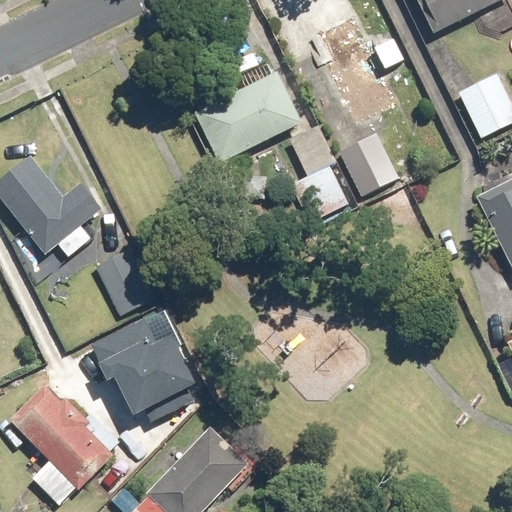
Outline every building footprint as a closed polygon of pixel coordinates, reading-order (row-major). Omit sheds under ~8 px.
[(348,0),(258,0),(297,66),(310,59),(350,128),(391,104),(375,78),(404,61),(384,27),(369,36),(348,0)] [(409,0),(428,38),(506,1),(505,0),(409,0)] [(298,127),(271,75),(190,117),(217,169),(298,127)] [(511,113),(494,76),(454,95),(476,140),(511,122),(511,113)] [(315,127),(289,139),(307,176),(332,165),(315,127)] [(374,134),(335,153),(361,203),(399,183),(374,134)] [(75,183),(58,198),(25,160),(0,180),(0,205),(43,256),(80,225),(98,210),(75,183)] [(511,181),(472,201),(511,281),(511,181)] [(128,251),(93,269),(118,319),(153,301),(128,251)] [(118,375),(135,414),(149,408),(155,420),(206,397),(178,333),(161,341),(149,314),(95,337),(112,378),(118,375)] [(511,341),(503,345),(511,363),(511,341)] [(84,485),(119,449),(49,382),(15,417),(84,485)] [(201,511),(243,467),(204,431),(144,495),(162,511),(201,511)]
